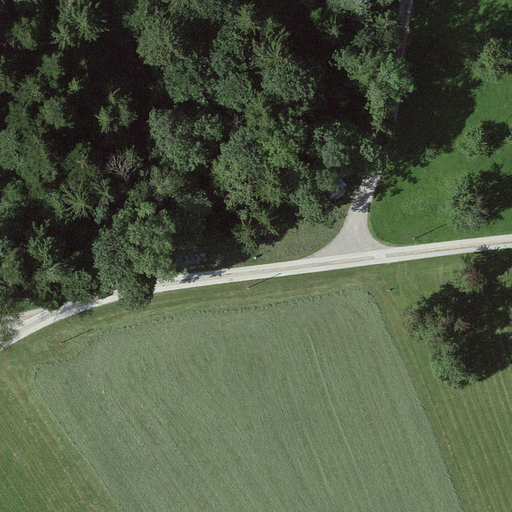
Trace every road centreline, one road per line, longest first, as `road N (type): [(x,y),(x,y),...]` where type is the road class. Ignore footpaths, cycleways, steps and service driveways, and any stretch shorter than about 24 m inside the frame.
road 1 (unclassified): [(511,242),(129,288),(0,345)]
road 2 (track): [(408,0),(389,125),(356,226),(358,259)]
